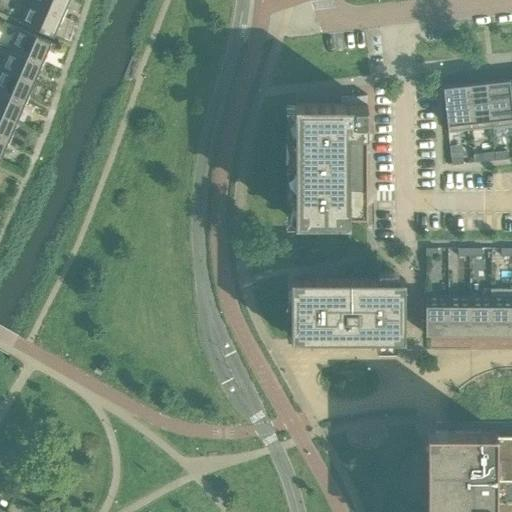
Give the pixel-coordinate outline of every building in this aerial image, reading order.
[(61,16),(68,0),(29,0),(28,2),(61,16)] [(53,36),(61,16),(28,2),(19,22),(53,36)] [(41,62),(50,42),(17,27),(8,48),(41,62)] [(0,67),(33,82),(41,62),(8,48),(0,66),(0,67)] [(0,91),(24,102),(33,82),(0,67),(0,91)] [(485,82),(489,120),(511,118),(507,79),(485,82)] [(464,84),(468,122),(489,120),(485,82),(464,84)] [(441,87),(445,125),(468,122),(464,84),(441,87)] [(0,114),(16,122),(24,102),(0,91),(0,114)] [(294,103),(295,221),(367,221),(367,94),(339,97),(339,103),(294,103)] [(0,138),(7,141),(16,122),(0,114),(0,138)] [(506,150),(494,151),(495,160),(507,158),(506,150)] [(481,153),(482,161),(494,160),(493,152),(481,153)] [(449,157),(450,165),(462,163),(461,155),(449,157)] [(424,248),(424,256),(436,256),(436,248),(424,248)] [(468,248),(456,248),(456,256),(468,256),(468,248)] [(480,248),(468,248),(468,256),(480,256),(480,248)] [(511,248),(499,248),(499,256),(511,256),(511,248)] [(295,279),(295,339),(404,339),(404,279),(295,279)] [(446,296),(424,296),(424,334),(446,334),(446,296)] [(468,296),(446,296),(446,334),(468,334),(468,296)] [(490,296),(468,296),(468,334),(490,334),(490,296)] [(511,296),(490,296),(490,334),(511,334),(511,296)] [(511,511),(511,431),(496,431),(434,431),(434,511),(511,511)]
